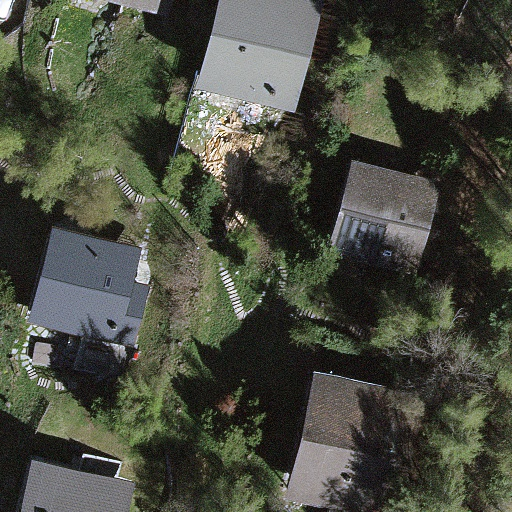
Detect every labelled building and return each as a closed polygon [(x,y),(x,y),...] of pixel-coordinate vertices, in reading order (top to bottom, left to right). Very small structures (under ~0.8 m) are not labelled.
[(169,0),(69,0),(69,2),(165,22),(169,0)] [(324,8),(287,0),(221,0),(201,100),(300,121),(324,8)] [(437,178),(345,160),(326,254),(418,272),(437,178)] [(148,256),(57,240),(41,329),(133,345),(148,256)] [(369,511),(398,393),(307,372),(279,492),(367,511),(369,511)] [(124,511),(131,487),(25,461),(12,511),(124,511)]
